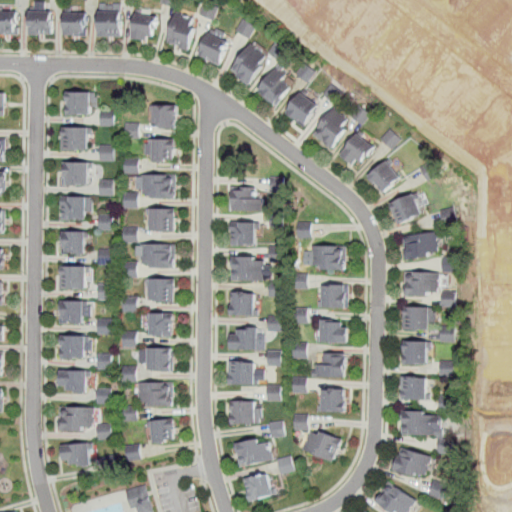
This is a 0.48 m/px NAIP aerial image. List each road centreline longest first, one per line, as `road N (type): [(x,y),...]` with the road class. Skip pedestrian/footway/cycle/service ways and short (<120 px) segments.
road 1 (residential): [(0,62),(133,66),(181,78),(331,181),(366,218),(378,259),(373,444),(355,483),(315,511)]
road 2 (residential): [(38,63),(33,430),(48,511)]
road 3 (residential): [(208,93),(203,388),(227,511)]
road 4 (residential): [(402,0),(511,83)]
